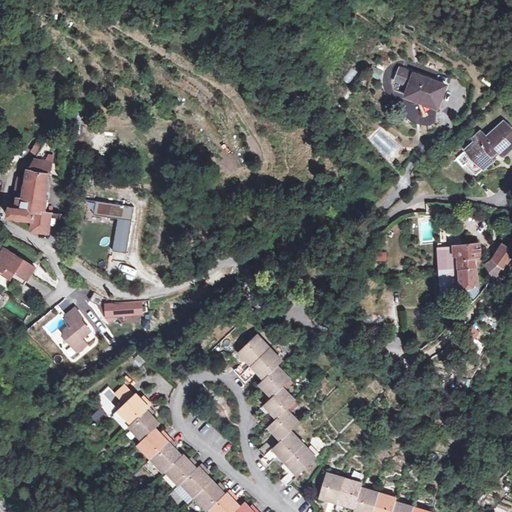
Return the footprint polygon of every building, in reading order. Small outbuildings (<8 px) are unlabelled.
[(422,35),(417,43),(438,55),(443,47),(422,35)] [(379,78),(381,68),(369,66),(367,75),(379,78)] [(352,84),(356,70),(348,67),(343,81),(352,84)] [(432,100),(441,80),(410,67),(400,88),(411,93),(412,91),(432,100)] [(511,129),(511,125),(508,118),(487,130),(484,124),(478,128),(480,130),(471,136),(479,150),(481,149),(485,156),(503,146),(505,149),(511,145),(511,132),(511,130),(511,129)] [(27,168),(27,170),(37,171),(38,161),(32,160),(27,168)] [(51,172),(52,162),(38,161),(37,171),(27,170),(24,195),(18,195),(17,201),(10,200),(9,217),(34,219),(33,231),(50,232),(51,226),(52,210),(46,210),(49,172),(51,172)] [(135,207),(98,201),(95,214),(119,219),(114,251),(128,253),(135,207)] [(61,211),(52,210),(51,226),(60,227),(61,211)] [(440,246),(441,270),(481,267),(486,267),(484,243),(440,246)] [(502,250),(497,261),(505,268),(511,260),(511,246),(508,243),(502,250)] [(15,278),(26,285),(37,268),(25,260),(25,261),(16,256),(17,255),(6,249),(0,258),(0,261),(0,262),(0,268),(6,272),(5,275),(13,280),(15,278)] [(386,260),(386,251),(375,251),(375,260),(386,260)] [(505,268),(497,261),(490,266),(497,278),(505,268)] [(474,293),(476,301),(484,294),(483,293),(481,267),(441,270),(441,294),(474,293)] [(15,278),(13,280),(5,292),(13,297),(17,300),(26,285),(15,278)] [(40,284),(36,290),(44,295),(48,289),(40,284)] [(115,302),(97,291),(92,301),(102,306),(101,307),(111,322),(120,315),(144,314),(143,300),(115,302)] [(67,336),(80,351),(88,344),(84,338),(93,331),(82,318),(84,317),(77,309),(69,316),(69,322),(72,326),(68,330),(67,336)] [(243,375),(273,347),(260,333),(242,350),(249,358),(237,369),(243,375)] [(471,350),(478,342),(469,335),(463,344),(471,350)] [(285,360),(273,347),(243,375),(249,381),(261,370),(268,377),(281,365),(285,360)] [(281,365),(268,377),(263,381),(270,389),(258,401),(263,407),(285,386),(294,378),(281,365)] [(119,392),(128,402),(137,394),(128,384),(119,392)] [(107,412),(120,404),(108,386),(96,394),(107,412)] [(274,409),(281,416),(290,408),(298,400),(285,386),(263,407),(255,414),(261,421),(274,409)] [(139,392),(137,394),(128,402),(121,409),(134,422),(152,405),(154,403),(149,397),(147,400),(144,397),(139,392)] [(132,424),(145,438),(158,426),(162,422),(154,414),(157,411),(152,405),(134,422),(132,424)] [(95,419),(104,411),(99,406),(90,413),(95,419)] [(290,408),(281,416),(272,425),(285,438),(294,430),(303,421),(290,408)] [(134,422),(121,409),(117,413),(117,416),(127,428),(132,424),(134,422)] [(153,458),(174,438),(169,433),(167,435),(164,432),(158,426),(145,438),(140,443),(153,458)] [(289,460),(306,443),(294,430),(285,438),(279,443),(267,456),(264,458),(270,465),(283,453),(289,460)] [(169,469),(184,454),(177,446),(179,444),(174,438),(153,458),(166,471),(169,469)] [(261,450),(267,456),(279,443),(274,438),(261,450)] [(306,443),(289,460),(296,468),(283,479),(289,486),(320,457),(306,443)] [(186,453),(184,454),(169,469),(182,483),(184,481),(202,464),(197,458),(194,461),(192,459),(186,453)] [(205,461),(202,464),(184,481),(197,495),(215,477),(209,471),(207,469),(210,466),(205,461)] [(340,501),(347,477),(331,472),(324,496),(340,501)] [(215,477),(197,495),(211,509),(212,508),(231,490),(225,484),(223,486),(221,483),(215,477)] [(340,501),(358,506),(364,486),(365,483),(347,477),(340,501)] [(361,511),(375,511),(382,492),(364,486),(358,506),(357,510),(361,511)] [(232,489),(231,490),(212,508),(216,511),(235,511),(243,504),(237,498),(235,495),(237,494),(232,489)] [(375,511),(395,511),(398,501),(399,497),(382,492),(375,511)] [(497,508),(508,511),(511,502),(511,500),(501,497),(497,508)] [(262,511),(257,507),(254,509),(252,506),(247,501),(243,504),(235,511),(262,511)] [(415,511),(417,507),(398,501),(395,511),(415,511)]
